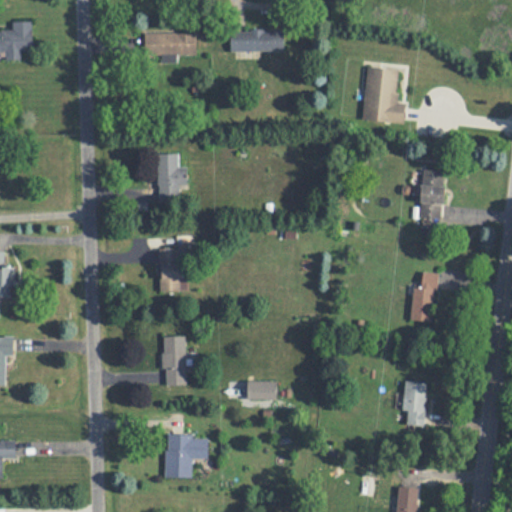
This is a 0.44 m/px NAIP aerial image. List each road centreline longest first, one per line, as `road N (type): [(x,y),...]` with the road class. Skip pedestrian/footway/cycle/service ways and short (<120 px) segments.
road 1 (residential): [(85,0),(96,511)]
road 2 (tertiary): [(477,511),(511,218)]
